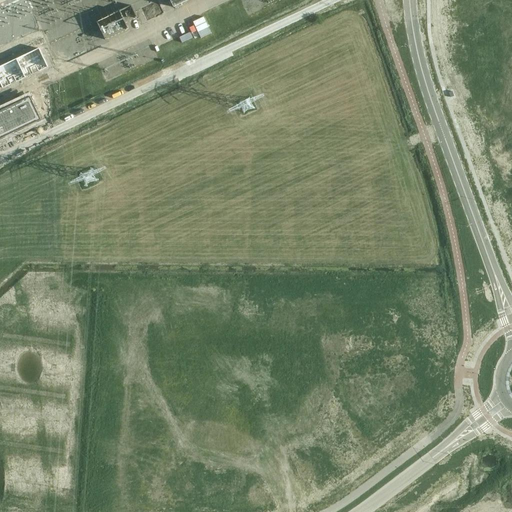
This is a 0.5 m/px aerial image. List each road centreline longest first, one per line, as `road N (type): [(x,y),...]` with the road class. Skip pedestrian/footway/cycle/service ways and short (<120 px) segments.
road 1 (tertiary): [(409,0),(421,73),(499,287)]
road 2 (unclassified): [(463,436),(360,511)]
